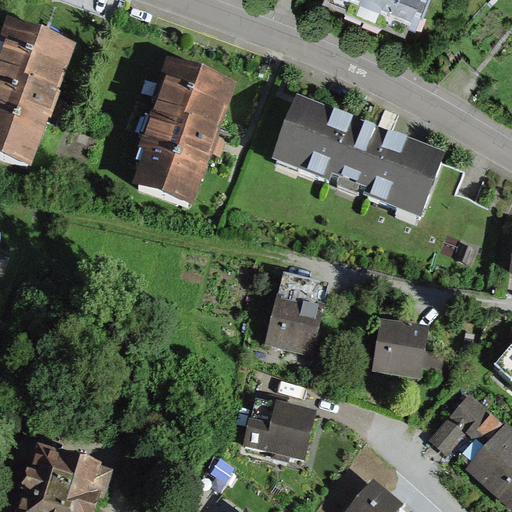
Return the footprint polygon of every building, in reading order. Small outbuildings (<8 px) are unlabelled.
[(350,0),(411,22),(418,0),(350,0)] [(0,157),(28,168),(51,108),(74,45),(11,22),(0,50),(0,157)] [(148,148),(136,184),(195,204),(213,152),(237,82),(168,58),(154,98),(159,100),(143,147),(148,148)] [(299,100),(276,162),(421,216),(444,154),(299,100)] [(270,349),(314,359),(326,309),(296,302),(281,299),(270,349)] [(378,370),(421,378),(430,330),(408,325),(388,322),(378,370)] [(511,345),(493,367),(510,382),(511,379),(511,345)] [(468,469),(508,424),(473,393),(430,443),(448,459),(452,454),(468,469)] [(244,455),(305,468),(315,418),(274,409),(270,426),(251,422),(244,455)] [(511,508),(511,426),(508,424),(468,469),(511,508)] [(8,511),(81,511),(95,467),(28,447),(8,511)] [(349,511),(397,511),(403,505),(372,482),(349,511)]
